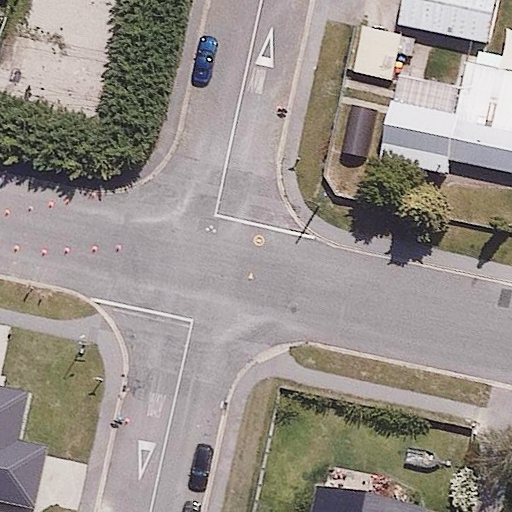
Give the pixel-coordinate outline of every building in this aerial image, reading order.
[(0,0),(0,71),(16,0),(0,0)] [(485,38),(492,0),(400,0),(397,21),(485,38)] [(393,84),(403,32),(359,24),(349,75),(393,84)] [(392,95),(379,161),(446,174),(449,161),(511,172),(511,51),(466,42),(453,107),(392,95)] [(0,462),(0,511),(10,511),(18,509),(0,462)] [(409,511),(410,505),(308,491),(304,511),(409,511)]
